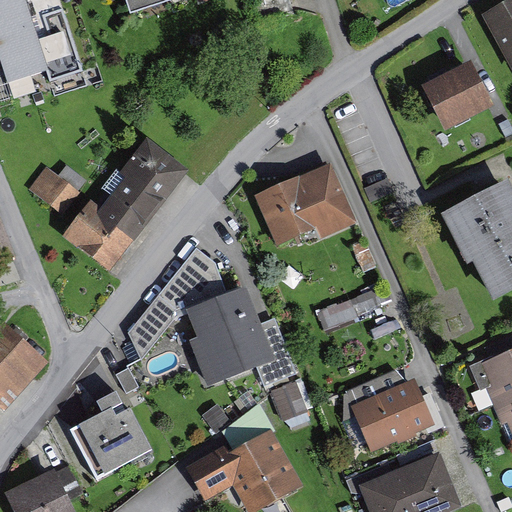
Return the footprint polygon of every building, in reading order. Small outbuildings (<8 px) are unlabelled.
[(0,0),(0,6),(5,24),(0,25),(0,49),(12,89),(55,76),(31,0),(0,0)] [(66,0),(31,0),(55,76),(87,66),(66,0)] [(131,0),(136,15),(183,0),(131,0)] [(511,3),(490,15),(511,57),(511,3)] [(479,60),(428,85),(450,130),(501,106),(479,60)] [(196,172),(150,135),(70,236),(117,273),(196,172)] [(338,161),(260,194),(282,246),(323,228),(328,240),(365,224),(338,161)] [(51,165),(32,187),(63,213),(82,191),(51,165)] [(511,180),(448,212),(473,261),(479,258),(499,299),(511,292),(511,180)] [(319,311),(327,329),(386,304),(378,286),(319,311)] [(253,290),(195,311),(206,339),(196,343),(212,385),(279,360),(253,290)] [(0,425),(55,365),(10,325),(0,336),(0,425)] [(511,353),(487,364),(511,425),(511,353)] [(129,393),(142,386),(132,367),(119,373),(129,393)] [(301,379),(276,389),(289,423),(314,414),(301,379)] [(439,429),(420,381),(361,405),(380,453),(439,429)] [(161,455),(135,400),(76,428),(102,483),(161,455)] [(276,511),(310,496),(280,432),(194,474),(211,509),(245,492),(255,511),(276,511)] [(453,511),(467,506),(446,454),(366,486),(375,511),(453,511)] [(81,511),(64,475),(10,501),(15,511),(81,511)]
